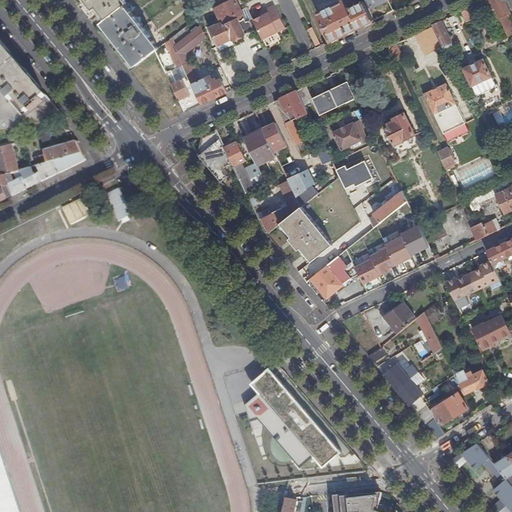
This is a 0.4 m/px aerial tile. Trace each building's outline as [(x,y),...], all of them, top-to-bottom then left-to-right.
[(87,0),(95,10),(99,7),(109,20),(128,5),(129,4),(125,0),(87,0)] [(247,23),(236,0),(226,0),(214,5),(221,20),(216,23),(217,26),(211,29),(221,52),(235,45),(233,41),(255,30),(250,21),(247,23)] [(365,0),(366,2),(371,11),(374,10),(369,0),(365,0)] [(369,0),(374,10),(390,2),(388,0),(369,0)] [(500,19),(511,13),(505,0),(504,0),(489,0),(463,13),(465,18),(473,14),(475,18),(495,9),(500,19)] [(333,43),(376,22),(371,11),(366,2),(350,10),(346,2),(320,15),(333,43)] [(130,7),(128,5),(109,20),(104,23),(133,61),(143,53),(148,50),(153,56),(157,52),(161,49),(129,9),(130,7)] [(263,17),(255,21),(264,40),(287,29),(276,7),(266,11),(268,15),(263,17)] [(511,34),(511,20),(510,16),(501,20),(509,37),(511,34)] [(434,27),(445,50),(458,45),(455,38),(452,40),(444,22),(434,27)] [(175,47),(181,59),(208,39),(202,27),(175,47)] [(310,29),(314,43),(319,41),(314,27),(310,29)] [(415,34),(425,55),(441,48),(431,27),(415,34)] [(0,41),(0,81),(39,128),(54,123),(59,122),(66,120),(0,41)] [(168,75),(187,113),(203,105),(184,67),(181,59),(175,47),(172,41),(168,43),(181,68),(168,75)] [(404,60),(397,44),(389,48),(396,63),(404,60)] [(147,60),(153,56),(148,50),(143,53),(147,60)] [(138,67),(147,60),(143,53),(133,61),(138,67)] [(278,69),(271,55),(264,58),(271,73),(278,69)] [(493,78),(485,61),(465,70),(473,88),(474,87),(478,95),(481,96),(495,90),(496,86),(492,79),(493,78)] [(184,67),(203,105),(229,93),(222,80),(218,82),(217,79),(214,81),(212,76),(202,81),(194,63),(184,67)] [(39,128),(0,81),(0,138),(10,136),(28,131),(34,129),(39,128)] [(466,126),(448,86),(427,95),(445,136),(466,126)] [(315,102),(308,87),(299,91),(306,106),(315,102)] [(306,106),(299,91),(277,102),(298,147),(305,144),(294,121),(310,114),(306,106)] [(511,103),(494,112),(500,126),(511,121),(511,103)] [(350,121),(354,123),(358,121),(359,118),(357,114),(354,113),(350,114),(349,118),(350,121)] [(416,136),(406,115),(395,120),(396,122),(387,126),(396,146),(416,136)] [(361,143),(363,145),(365,144),(361,138),(364,136),(363,132),(364,132),(360,122),(355,125),(355,124),(334,134),(343,152),(356,146),(361,143)] [(55,129),(54,123),(39,128),(34,129),(35,134),(55,129)] [(278,124),(265,130),(276,152),(278,151),(276,147),(286,142),(278,124)] [(276,152),(265,130),(246,139),(258,166),(278,157),(276,152)] [(29,136),(28,131),(10,136),(11,141),(29,136)] [(41,183),(86,162),(79,143),(76,144),(45,153),(46,158),(36,161),(38,168),(32,169),(34,174),(38,176),(41,183)] [(240,143),(227,149),(250,197),(257,194),(255,190),(263,186),(260,180),(264,178),(258,165),(246,171),(244,164),(248,161),(240,143)] [(0,178),(6,177),(19,173),(12,147),(0,149),(0,178)] [(493,151),(504,173),(511,168),(511,158),(506,161),(500,147),(493,151)] [(313,154),(319,164),(330,158),(324,148),(313,154)] [(440,154),(448,172),(451,170),(450,167),(456,164),(449,150),(440,154)] [(301,169),(292,151),(286,154),(294,172),(301,169)] [(368,156),(339,169),(352,196),(368,189),(366,186),(379,180),(368,156)] [(7,200),(41,183),(38,176),(34,174),(32,169),(21,173),(23,179),(10,186),(6,177),(0,178),(0,182),(2,188),(4,191),(7,200)] [(288,200),(297,196),(290,181),(282,186),(288,200)] [(319,195),(330,187),(325,182),(315,190),(319,195)] [(506,215),(511,211),(511,189),(509,183),(472,201),(475,208),(497,197),(506,215)] [(304,208),(319,195),(315,190),(311,185),(305,191),(307,193),(299,200),(303,208),(304,208)] [(408,203),(404,193),(375,215),(378,219),(365,229),(369,234),(400,210),(404,207),(408,203)] [(303,208),(299,200),(297,196),(288,200),(292,207),(291,207),(295,215),(303,208)] [(71,225),(92,216),(84,198),(63,207),(71,225)] [(408,214),(413,212),(408,203),(404,207),(408,214)] [(268,236),(283,224),(295,215),(291,207),(261,221),(268,236)] [(295,215),(283,224),(309,257),(329,240),(304,208),(303,208),(295,215)] [(400,210),(369,234),(348,251),(355,266),(364,259),(362,256),(381,240),(398,228),(400,230),(409,224),(408,222),(409,221),(406,216),(404,218),(400,210)] [(488,236),(500,229),(496,218),(483,224),(488,236)] [(478,240),(488,236),(483,224),(482,222),(471,228),(478,240)] [(442,223),(429,229),(436,243),(449,237),(442,223)] [(329,240),(309,257),(314,263),(334,246),(329,240)] [(511,242),(489,253),(494,262),(495,265),(504,260),(511,256),(511,242)] [(328,267),(313,279),(329,299),(344,286),(353,279),(360,276),(355,266),(348,251),(328,267)] [(495,265),(498,271),(507,266),(504,260),(495,265)] [(472,276),(479,292),(492,285),(495,292),(502,289),(501,288),(505,286),(498,271),(495,265),(494,262),(484,267),(484,270),(472,276)] [(448,284),(457,303),(479,292),(472,276),(460,282),(458,279),(448,284)] [(127,277),(116,278),(116,289),(127,289),(127,277)] [(329,299),(313,279),(310,281),(328,303),(333,299),(331,297),(329,299)] [(400,335),(418,321),(405,305),(393,315),(387,320),(392,325),(400,335)] [(426,314),(432,325),(443,319),(436,306),(426,314)] [(387,320),(393,315),(391,313),(384,319),(390,327),(392,325),(387,320)] [(419,321),(435,355),(444,350),(432,325),(426,314),(419,321)] [(511,336),(511,335),(503,317),(482,327),(481,325),(474,328),(485,352),(496,346),(495,344),(511,336)] [(389,355),(384,348),(382,350),(370,358),(375,364),(389,355)] [(411,407),(426,395),(420,387),(427,381),(403,350),(380,368),(411,407)] [(460,383),(466,395),(479,389),(479,390),(490,385),(484,372),(474,377),(470,370),(465,372),(462,367),(453,370),(460,383)] [(342,452),(269,368),(251,384),(259,393),(246,404),(302,468),(315,456),(325,467),(342,452)] [(447,403),(457,418),(469,410),(464,401),(460,403),(457,396),(447,403)] [(444,426),(457,418),(447,403),(437,409),(441,415),(439,417),(444,426)] [(436,419),(428,424),(438,439),(447,434),(436,419)] [(479,444),(453,461),(460,469),(468,462),(476,471),(491,459),(479,444)] [(0,511),(21,511),(0,446),(0,511)] [(508,480),(511,484),(511,463),(508,457),(495,465),(508,480)] [(511,511),(511,484),(508,480),(494,491),(503,501),(494,508),(497,511),(511,511)] [(380,511),(382,497),(370,498),(370,495),(335,499),(336,511),(408,511),(400,503),(398,511),(380,511)] [(296,511),(298,503),(287,501),(285,511),(296,511)]
